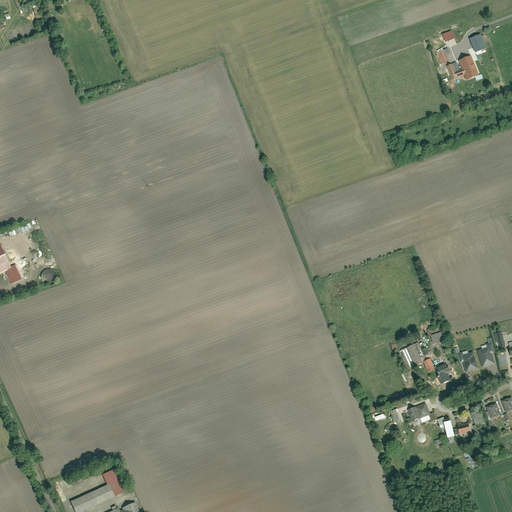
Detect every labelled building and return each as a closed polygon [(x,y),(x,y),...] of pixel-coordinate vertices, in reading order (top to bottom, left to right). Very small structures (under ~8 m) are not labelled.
[(32,4),(37,17),(43,15),(37,2),(32,4)] [(458,30),(444,35),(448,45),(461,41),(458,30)] [(481,35),(471,39),(476,53),(487,48),(481,35)] [(447,49),(437,53),(441,64),(449,61),(447,54),(449,54),(447,49)] [(472,57),(460,61),(463,69),(465,75),(467,80),(479,75),(472,57)] [(453,64),(448,66),(453,80),(459,78),(456,71),(453,64)] [(459,70),(456,71),(459,78),(465,75),(463,69),(459,70)] [(10,267),(0,245),(0,272),(5,270),(10,268),(10,267)] [(21,278),(14,265),(10,267),(10,268),(5,270),(11,283),(21,278)] [(433,343),(442,340),(439,332),(430,336),(433,343)] [(506,348),(502,333),(495,335),(499,350),(506,348)] [(488,349),(478,352),(483,368),(494,365),(491,355),(495,354),(492,344),(487,345),(488,349)] [(450,372),(447,364),(436,369),(431,359),(423,362),(414,345),(401,349),(409,369),(424,364),(429,372),(437,371),(444,385),(451,381),(448,374),(450,372)] [(462,353),(457,355),(461,365),(463,365),(466,374),(480,370),(474,352),(463,356),(462,353)] [(511,397),(511,396),(501,400),(506,413),(511,411),(511,397)] [(426,403),(408,410),(413,422),(431,415),(426,403)] [(496,403),(486,408),(491,420),(502,416),(496,403)] [(390,411),(394,422),(396,421),(397,424),(402,422),(397,409),(390,411)] [(480,410),(470,415),(475,426),(485,421),(480,410)] [(444,419),(437,420),(439,428),(443,427),(447,441),(455,438),(450,424),(446,425),(444,419)] [(470,424),(458,426),(460,436),(471,434),(470,424)] [(81,511),(127,491),(117,468),(102,475),(107,485),(71,502),(75,511),(81,511)] [(140,511),(136,502),(122,508),(123,510),(121,511),(119,508),(109,511),(140,511)]
